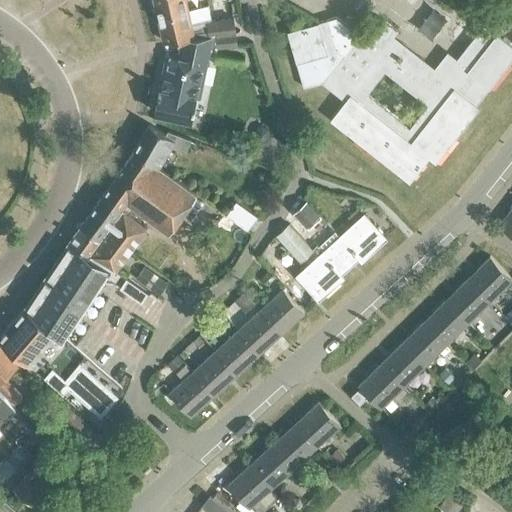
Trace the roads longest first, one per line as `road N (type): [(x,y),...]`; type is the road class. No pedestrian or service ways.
road 1 (residential): [(134,394),(173,326),(234,276),(298,175),(301,162),(251,0)]
road 2 (residential): [(194,457),(462,214),(511,151)]
road 3 (tertiary): [(0,276),(52,220),(71,146),(53,75),(0,20)]
road 4 (residential): [(63,511),(97,468),(134,394)]
